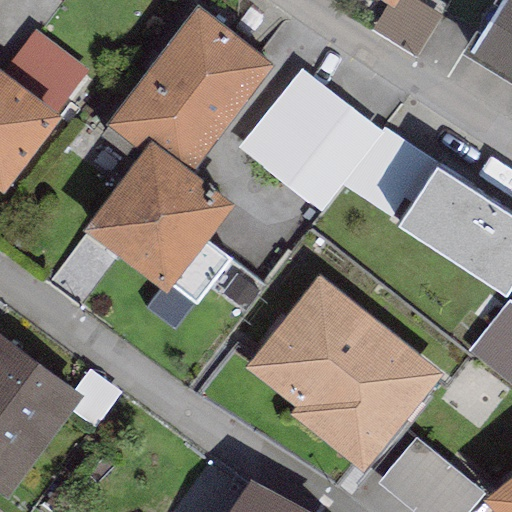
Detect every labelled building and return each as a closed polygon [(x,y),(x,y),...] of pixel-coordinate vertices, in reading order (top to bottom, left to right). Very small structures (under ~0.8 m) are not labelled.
[(366,0),(385,12),(393,17),(402,0),(366,0)] [(440,18),(410,0),(402,0),(393,17),(385,12),(371,33),(414,60),(440,18)] [(511,0),(500,0),(461,62),(511,93),(511,0)] [(271,75),(195,16),(105,133),(141,160),(148,151),(189,182),(271,75)] [(34,33),(0,75),(0,82),(49,122),(87,75),(34,33)] [(300,72),(238,151),(321,216),(383,137),(375,130),(300,72)] [(0,82),(0,198),(2,200),(58,129),(49,122),(0,82)] [(232,215),(189,182),(148,151),(141,160),(82,237),(166,301),(232,215)] [(511,296),(511,215),(443,170),(399,237),(505,307),(507,304),(511,296)] [(440,379),(317,283),(246,373),(295,411),(289,419),(363,477),(440,379)] [(115,305),(93,290),(78,310),(100,326),(115,305)] [(511,308),(507,304),(468,354),(511,387),(511,308)] [(71,395),(0,341),(0,499),(7,504),(74,416),(83,404),(71,395)] [(89,372),(71,395),(83,404),(74,416),(94,431),(121,395),(89,372)] [(472,511),(484,498),(415,442),(378,487),(408,511),(472,511)] [(511,511),(511,487),(485,510),(486,511),(511,511)] [(294,511),(251,490),(235,511),(294,511)]
